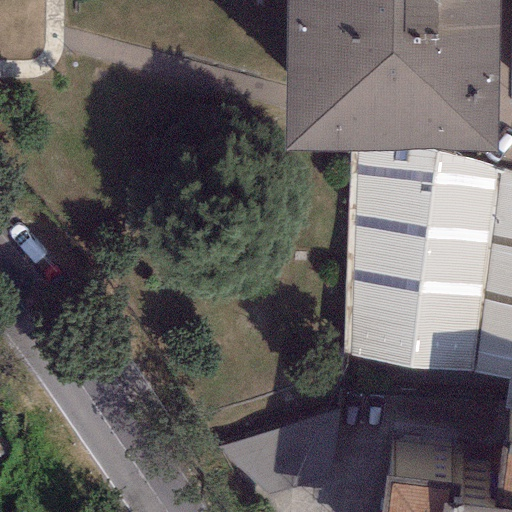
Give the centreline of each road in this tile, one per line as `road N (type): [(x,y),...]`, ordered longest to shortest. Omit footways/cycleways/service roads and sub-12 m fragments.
road 1 (unknown): [(54,91),(511,140)]
road 2 (tertiary): [(169,511),(78,364),(0,273)]
